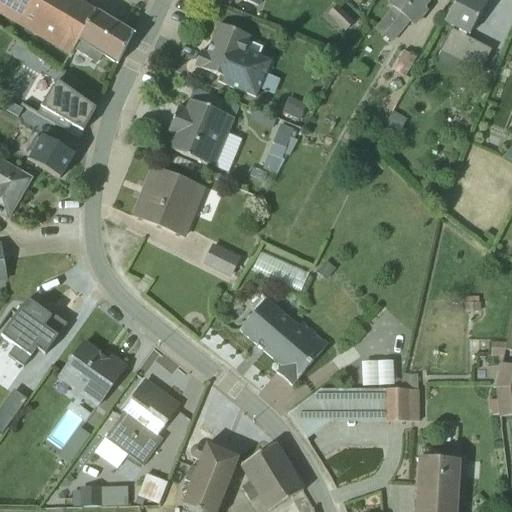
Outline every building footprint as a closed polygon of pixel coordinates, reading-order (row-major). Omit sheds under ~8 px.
[(115,67),(116,67),(131,37),(67,0),(0,0),(0,17),(68,59),(72,53),(95,67),(96,67),(101,58),(115,67)] [(260,0),(236,0),(256,8),(257,8),(260,0)] [(421,10),(429,0),(392,0),(387,6),(390,10),(373,32),(391,46),(407,24),(413,28),(424,13),(421,10)] [(475,0),(456,0),(441,26),(456,33),(456,34),(450,31),(433,64),(473,85),(490,52),(464,38),(467,39),(485,5),(475,0)] [(335,8),(326,17),(344,34),(352,24),(335,8)] [(258,91),(272,96),(278,82),(264,76),(269,64),(243,53),(249,38),(217,26),(205,55),(200,53),(199,53),(193,68),(194,68),(222,80),(220,86),(254,100),(258,91)] [(406,55),(391,77),(401,83),(415,61),(406,55)] [(95,107),(54,78),(38,101),(79,130),(95,107)] [(287,99),(280,115),(298,122),(305,106),(287,99)] [(167,135),(173,137),(168,152),(213,170),(233,121),(188,102),(184,111),(177,108),(167,135)] [(262,169),(276,175),(282,161),(280,160),(291,131),(279,126),(262,169)] [(73,157),(40,138),(26,162),(59,181),(73,157)] [(32,180),(0,161),(0,219),(7,223),(32,180)] [(132,218),(184,240),(204,192),(151,171),(132,218)] [(239,260),(210,246),(201,267),(229,280),(239,260)] [(257,272),(302,290),(310,272),(264,254),(257,272)] [(334,271),(323,262),(314,275),(324,283),(334,271)] [(290,388),(325,345),(301,324),(297,328),(260,297),(259,298),(261,300),(252,310),(252,316),(237,333),(279,369),(275,375),(290,388)] [(14,348),(7,358),(21,368),(34,351),(43,357),(65,326),(50,315),(48,318),(26,302),(0,338),(14,348)] [(511,308),(502,351),(511,353),(511,308)] [(362,336),(351,326),(343,335),(354,345),(362,336)] [(82,343),(55,381),(95,410),(126,368),(110,357),(106,362),(98,356),(98,355),(82,343)] [(360,389),(392,388),(391,364),(359,365),(360,389)] [(497,419),(498,420),(511,417),(511,367),(500,365),(499,365),(493,390),(497,419)] [(156,438),(179,407),(143,381),(119,414),(120,415),(118,419),(114,415),(113,416),(118,420),(103,440),(104,441),(93,456),(115,472),(124,461),(139,470),(161,442),(156,438)] [(417,424),(417,392),(384,392),(384,424),(417,424)] [(10,398),(0,411),(0,425),(6,429),(22,407),(10,398)] [(89,438),(78,431),(57,460),(68,467),(89,438)] [(197,447),(192,448),(189,451),(189,457),(191,460),(197,463),(194,469),(189,468),(183,482),(188,485),(179,507),(191,511),(216,511),(237,460),(204,446),(202,449),(197,447)] [(273,446),(238,469),(247,484),(240,489),(248,504),(255,499),(263,511),(269,511),(301,493),(273,446)] [(438,460),(437,452),(420,450),(419,459),(413,459),(411,494),(414,496),(412,511),(454,511),(458,462),(438,460)] [(145,477),(136,498),(157,506),(165,485),(145,477)] [(74,493),(74,510),(127,509),(126,490),(79,491),(78,493),(74,493)]
